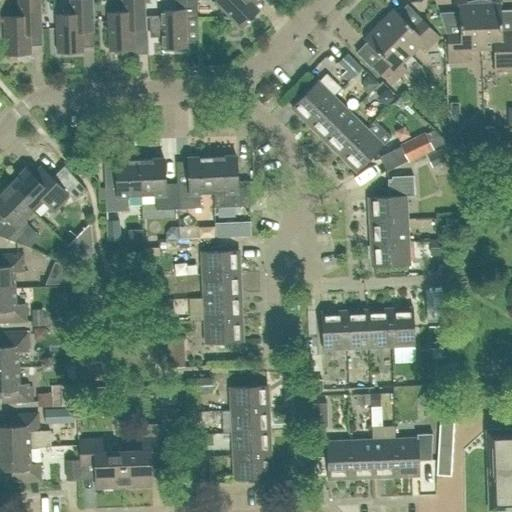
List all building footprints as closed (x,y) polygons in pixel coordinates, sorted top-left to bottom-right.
[(42,34),(41,23),(40,0),(17,0),(19,16),(3,16),(5,55),(18,55),(18,59),(31,58),(30,54),(31,54),(30,39),(33,39),(37,34),(42,34)] [(93,22),(92,0),(69,0),(71,13),(55,14),(57,53),(82,52),(81,23),(93,22)] [(134,50),(134,35),(135,35),(140,29),(146,29),(144,0),(122,0),(123,12),(107,12),(109,51),(120,51),(120,55),(134,54),(134,50)] [(159,16),(149,17),(150,37),(160,36),(161,49),(186,48),(185,19),(197,18),(196,0),(174,0),(174,10),(159,10),(159,16)] [(259,10),(248,0),(214,0),(213,1),(241,28),(259,10)] [(459,32),(446,33),(448,63),(469,62),(469,50),(481,50),(479,0),(474,0),(458,3),(459,32)] [(500,2),(487,0),(479,0),(481,50),(493,49),(494,71),(511,70),(511,30),(501,31),(500,2)] [(378,24),(410,56),(419,47),(424,52),(439,37),(421,19),(412,28),(393,9),(378,24)] [(410,56),(378,24),(363,39),(382,58),(373,67),(391,85),(407,70),(401,64),(410,56)] [(361,68),(346,53),(337,63),(345,71),(340,75),(347,82),(361,68)] [(367,74),(362,80),(362,88),(368,93),(377,83),(367,74)] [(324,84),(341,96),(347,88),(330,76),(324,84)] [(308,123),(333,98),(316,81),(291,107),(308,123)] [(376,98),(385,107),(394,97),(385,89),(376,98)] [(333,98),(308,123),(324,139),(349,113),(333,98)] [(459,102),(450,103),(450,115),(457,126),(465,121),(459,112),(459,102)] [(349,113),(324,139),(340,155),(365,129),(349,113)] [(365,129),(340,155),(357,172),(382,146),(365,129)] [(433,150),(432,148),(424,132),(399,145),(408,162),(432,150),(433,150)] [(212,157),(213,193),(227,192),(228,206),(250,205),(249,181),(237,181),(236,156),(212,157)] [(177,184),(178,208),(200,207),(200,193),(213,193),(212,157),(188,158),(188,161),(175,162),(177,184)] [(140,160),(141,196),(155,195),(156,209),(178,208),(177,184),(165,184),(164,159),(140,160)] [(141,196),(140,160),(116,161),(117,186),(105,187),(106,211),(128,210),(128,196),(141,196)] [(26,169),(8,186),(34,211),(43,201),(54,211),(69,196),(54,181),(41,168),(33,176),(26,169)] [(66,169),(54,181),(69,196),(73,200),(85,189),(66,169)] [(387,179),(388,196),(369,197),(370,220),(406,219),(405,196),(413,196),(412,175),(391,176),(391,179),(387,179)] [(486,184),(488,209),(509,208),(507,188),(505,188),(505,182),(486,184)] [(8,186),(0,194),(0,211),(9,221),(0,230),(0,235),(21,244),(34,231),(24,221),(34,211),(8,186)] [(446,232),(445,218),(434,219),(434,233),(446,232)] [(406,219),(370,220),(371,243),(407,241),(406,219)] [(106,220),(106,241),(120,241),(119,220),(106,220)] [(165,231),(165,239),(178,238),(177,226),(170,226),(165,231)] [(128,242),(142,242),(142,229),(127,229),(128,242)] [(92,242),(81,231),(74,238),(90,255),(93,252),(92,242)] [(430,239),(430,255),(443,256),(443,240),(430,239)] [(160,254),(180,253),(179,240),(159,241),(160,254)] [(407,241),(371,243),(373,267),(409,265),(407,241)] [(203,275),(239,274),(238,250),(202,251),(203,275)] [(0,288),(15,288),(14,272),(24,271),(23,253),(0,254),(0,288)] [(54,261),(45,284),(67,283),(73,269),(54,261)] [(204,298),(240,296),(239,274),(203,275),(204,298)] [(15,288),(0,288),(0,322),(26,322),(25,304),(16,304),(15,288)] [(205,320),(241,319),(240,296),(204,298),(205,320)] [(164,299),(165,310),(173,310),(173,299),(164,299)] [(389,310),(391,345),(415,344),(413,308),(389,310)] [(391,345),(389,310),(367,311),(369,346),(391,345)] [(369,346),(367,311),(344,312),(346,348),(369,346)] [(346,348),(344,312),(321,313),(322,349),(346,348)] [(241,319),(205,320),(206,344),(242,342),(241,319)] [(429,349),(443,348),(442,326),(428,326),(429,349)] [(33,327),(33,339),(45,339),(45,327),(33,327)] [(0,368),(18,368),(18,352),(27,351),(26,333),(0,334),(0,368)] [(18,368),(0,368),(0,402),(29,401),(28,384),(19,384),(18,368)] [(185,378),(185,393),(186,409),(196,408),(195,393),(212,392),(211,377),(193,378),(185,378)] [(309,380),(309,391),(323,391),(322,379),(309,380)] [(232,410),(267,409),(266,385),(231,386),(232,410)] [(356,405),(370,404),(369,393),(355,394),(356,405)] [(371,393),(372,406),(380,406),(380,393),(371,393)] [(37,406),(51,406),(51,397),(37,398),(37,406)] [(312,427),(327,427),(326,402),(311,403),(312,427)] [(371,406),(371,427),(382,426),(381,406),(380,406),(372,406),(371,406)] [(44,423),(73,422),(72,408),(44,409),(44,423)] [(233,433),(269,431),(267,409),(232,410),(233,433)] [(9,426),(0,426),(0,448),(30,447),(50,446),(50,430),(38,431),(38,413),(8,414),(9,426)] [(450,476),(454,416),(440,415),(436,475),(450,476)] [(191,434),(201,434),(201,422),(191,422),(191,434)] [(141,437),(142,437),(142,450),(122,451),(124,487),(152,486),(151,463),(163,462),(162,437),(161,437),(161,423),(141,424),(141,437)] [(234,456),(270,454),(269,431),(233,433),(234,456)] [(394,440),(396,476),(419,475),(419,460),(432,460),(432,433),(418,434),(418,439),(394,440)] [(201,434),(191,434),(192,446),(202,446),(201,434)] [(511,434),(490,436),(493,505),(511,504),(511,434)] [(80,479),(95,479),(96,488),(124,487),(122,451),(102,452),(102,439),(79,440),(80,465),(79,465),(80,479)] [(373,476),(372,440),(349,441),(351,477),(373,476)] [(396,476),(394,440),(372,440),(373,476),(396,476)] [(351,477),(349,441),(325,442),(327,478),(351,477)] [(30,447),(0,448),(0,470),(11,470),(11,482),(41,481),(40,463),(31,464),(30,447)] [(270,454),(234,456),(235,479),(271,477),(270,454)] [(197,457),(197,469),(207,469),(206,457),(197,457)] [(65,480),(79,480),(78,459),(64,460),(65,480)]
